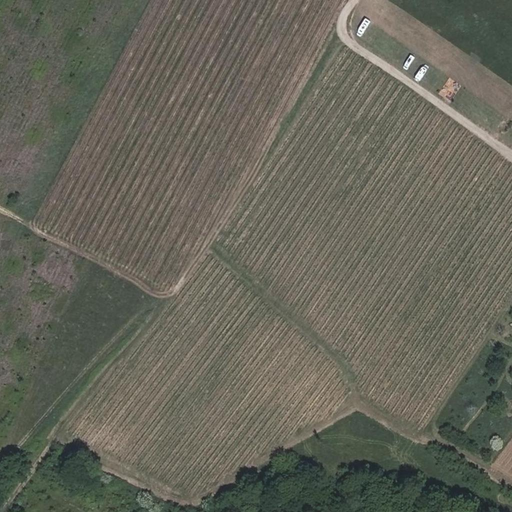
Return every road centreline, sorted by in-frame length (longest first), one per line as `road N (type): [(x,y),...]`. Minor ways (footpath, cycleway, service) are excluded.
road 1 (track): [(0,503),(28,480),(176,286),(339,21)]
road 2 (unclassified): [(511,153),(345,34),(339,21),(358,0)]
road 3 (track): [(0,208),(172,291)]
